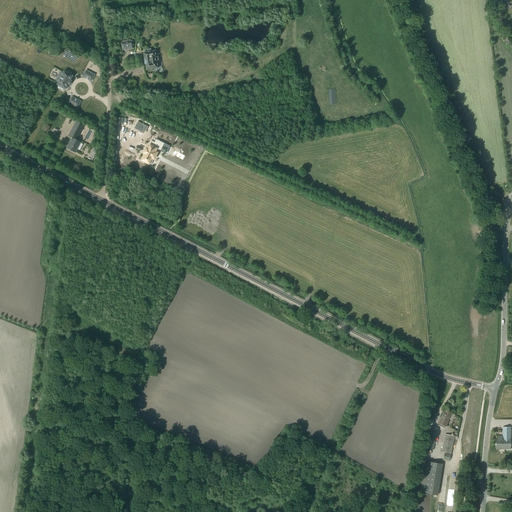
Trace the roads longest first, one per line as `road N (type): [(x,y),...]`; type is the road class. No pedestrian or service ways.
road 1 (tertiary): [(494,389),(438,375),(0,149)]
road 2 (track): [(26,511),(65,189)]
road 3 (tertiary): [(494,389),(511,196)]
road 4 (track): [(308,511),(383,346)]
road 5 (tertiary): [(482,511),(494,389)]
